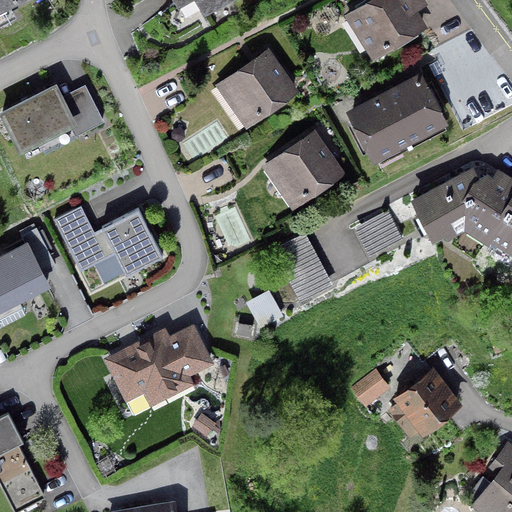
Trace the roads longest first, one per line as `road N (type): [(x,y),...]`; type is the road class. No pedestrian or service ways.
road 1 (residential): [(83,29),(103,49),(190,244),(192,266),(183,289),(30,372),(30,388),(83,498)]
road 2 (residential): [(511,138),(323,230)]
